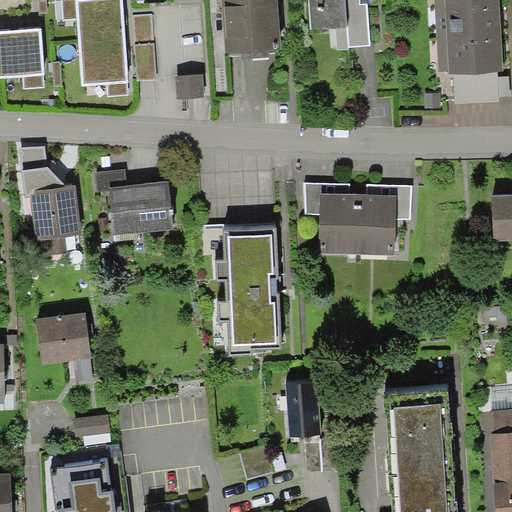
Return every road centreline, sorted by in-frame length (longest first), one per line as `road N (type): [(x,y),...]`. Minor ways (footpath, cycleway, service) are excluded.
road 1 (residential): [(0,134),(329,137),(511,129)]
road 2 (unknown): [(120,0),(145,71),(142,136)]
